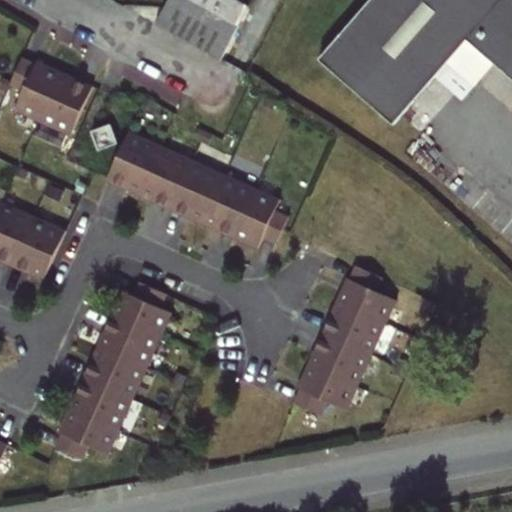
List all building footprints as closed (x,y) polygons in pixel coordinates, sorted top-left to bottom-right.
[(216,60),(236,23),(193,0),(163,0),(151,24),(216,60)] [(193,0),(236,23),(245,7),(233,0),(193,0)] [(511,0),(377,0),(323,62),(398,128),(472,43),(511,77),(511,0)] [(34,65),(21,59),(8,87),(22,93),(14,111),(37,122),(58,76),(35,64),(34,65)] [(91,90),(58,76),(37,122),(70,136),(91,90)] [(118,145),(110,127),(92,134),(99,153),(118,145)] [(159,150),(127,135),(106,181),(138,196),(159,150)] [(191,164),(159,150),(138,196),(170,210),(191,164)] [(222,178),(191,164),(170,210),(201,224),(222,178)] [(254,192),(222,178),(201,224),(233,239),(254,192)] [(278,203),(254,192),(233,239),(257,250),(261,240),(275,246),(287,219),(274,213),(278,203)] [(31,219),(0,205),(0,261),(10,266),(31,219)] [(64,234),(31,219),(10,266),(43,281),(64,234)] [(347,281),(336,305),(382,327),(393,303),(375,295),(382,281),(355,268),(348,282),(347,281)] [(121,292),(110,316),(157,337),(168,313),(158,309),(164,295),(137,283),(131,296),(121,292)] [(382,327),(336,305),(321,336),(367,358),(382,327)] [(110,316),(96,348),(143,369),(157,337),(110,316)] [(367,358),(321,336),(309,361),(306,367),(352,388),(367,358)] [(96,348),(82,380),(129,400),(143,369),(96,348)] [(352,388),(306,367),(295,390),(296,391),(290,404),(317,417),(323,404),(341,412),(352,388)] [(82,380),(68,411),(115,432),(129,400),(82,380)] [(115,432),(68,411),(58,435),(59,435),(53,449),(81,461),(87,447),(105,456),(115,432)]
